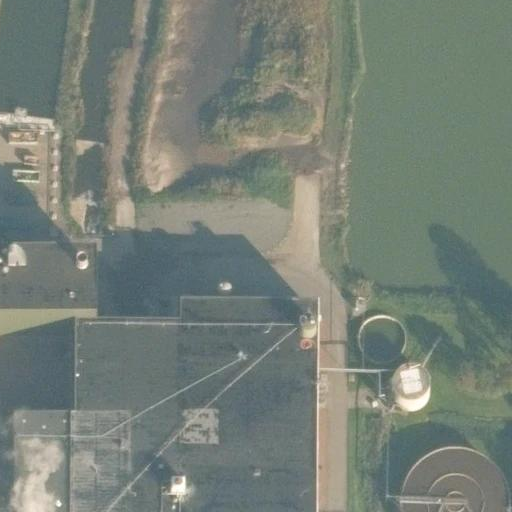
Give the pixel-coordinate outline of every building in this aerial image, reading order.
[(0,270),(0,336),(73,336),(96,336),(95,271),(0,270)] [(96,336),(73,336),(74,431),(52,431),(38,431),(12,431),(12,511),(311,511),(313,325),(243,324),(174,324),(173,341),(96,341),(96,336)] [(388,324),(381,338),(392,344),(400,330),(388,324)] [(419,409),(425,405),(428,399),(429,392),(427,385),(423,379),(417,375),(410,374),(403,376),(397,381),(393,387),(392,394),(394,401),(399,407),(405,410),(412,411),(419,409)] [(444,460),(436,462),(425,466),(416,471),(407,479),(401,488),(397,499),(395,509),(394,511),(501,511),(502,507),(499,497),(495,488),(488,478),(479,470),(472,465),(462,462),(453,460),(444,460)]
